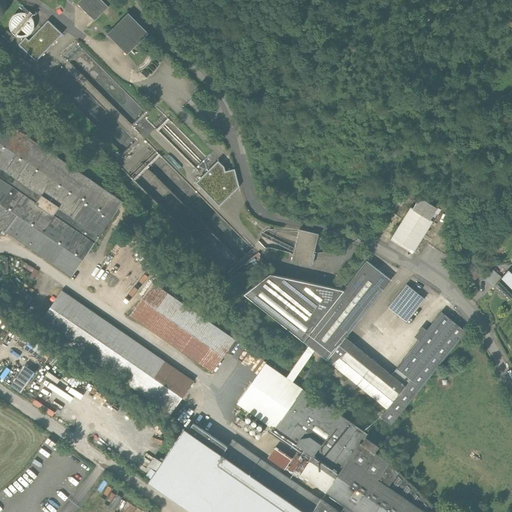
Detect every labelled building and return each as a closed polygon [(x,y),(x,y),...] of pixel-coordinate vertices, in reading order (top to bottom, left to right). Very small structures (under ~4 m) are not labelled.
[(100,0),(80,0),(77,4),(94,21),(108,7),(100,0)] [(22,13),(18,14),(14,15),(12,18),(10,22),(9,26),(10,30),(12,33),(15,36),(19,37),(23,37),(27,36),(30,34),(32,31),(33,27),(33,23),(32,19),(29,16),(26,14),(22,13)] [(128,13),(107,34),(127,54),(148,33),(128,13)] [(62,34),(48,20),(28,41),(25,38),(18,45),(36,62),(62,34)] [(2,36),(11,43),(15,38),(6,31),(2,36)] [(123,203),(6,123),(0,132),(0,231),(1,230),(71,278),(123,203)] [(196,184),(219,206),(238,187),(234,170),(225,172),(223,168),(217,162),(196,184)] [(411,207),(392,237),(414,251),(440,209),(420,197),(412,209),(411,207)] [(299,229),(291,262),(309,267),(318,234),(299,229)] [(269,274),(243,294),(303,341),(303,342),(348,378),(345,382),(355,390),(358,386),(386,410),(380,417),(390,426),(465,331),(441,312),(426,331),(422,328),(415,338),(418,341),(391,375),(375,363),(376,362),(372,359),(372,360),(345,338),(390,280),(366,261),(343,291),(269,274)] [(480,275),(475,270),(469,275),(474,280),(480,275)] [(495,285),(495,284),(501,277),(493,270),(485,279),(494,287),(495,285)] [(511,295),(511,275),(507,271),(501,277),(495,284),(495,285),(509,299),(511,295)] [(235,341),(152,284),(129,317),(212,374),(235,341)] [(424,299),(406,285),(387,308),(405,322),(424,299)] [(193,382),(61,292),(38,325),(170,416),(193,382)] [(274,429),(302,390),(265,364),(237,404),(274,429)] [(368,435),(302,390),(274,429),(303,450),(290,468),(304,478),(303,480),(308,483),(309,481),(345,506),(353,511),(436,511),(398,472),(401,468),(391,460),(389,463),(374,453),(378,447),(366,438),(368,435)] [(187,433),(184,431),(148,482),(191,511),(302,511),(221,456),(226,449),(193,425),(187,433)] [(233,440),(226,449),(221,456),(302,511),(312,511),(320,500),(233,440)] [(273,448),(267,460),(286,468),(291,456),(273,448)] [(155,457),(145,473),(150,477),(160,461),(155,457)] [(337,511),(320,500),(312,511),(337,511)]
